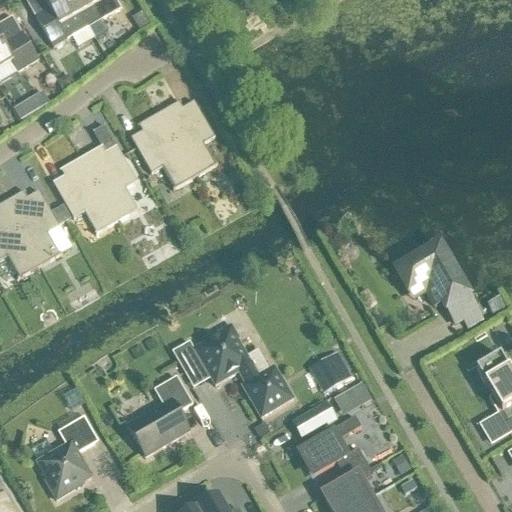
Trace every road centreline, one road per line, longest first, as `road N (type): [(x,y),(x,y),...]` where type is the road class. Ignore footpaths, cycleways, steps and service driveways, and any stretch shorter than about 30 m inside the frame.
road 1 (residential): [(0,154),(180,41)]
road 2 (residential): [(145,511),(237,456),(271,511)]
